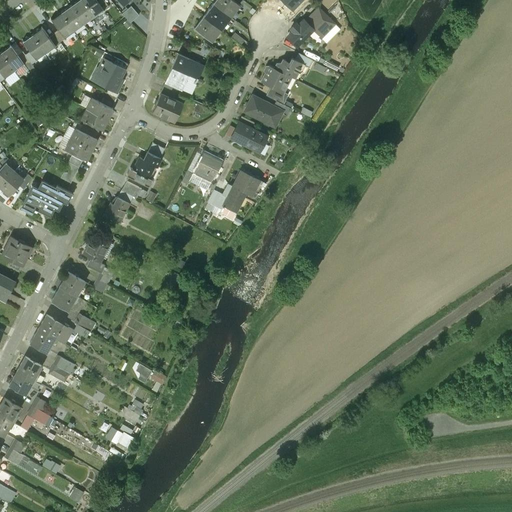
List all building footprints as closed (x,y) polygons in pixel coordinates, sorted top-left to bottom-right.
[(94,17),(81,0),(79,0),(71,6),(84,24),(94,17)] [(97,2),(96,0),(81,0),(94,17),(103,11),(104,11),(97,2)] [(108,8),(103,0),(99,0),(97,2),(104,11),(108,8)] [(232,0),(216,0),(214,3),(213,3),(228,15),(230,17),(230,16),(228,14),(237,4),(239,6),(239,5),(232,0)] [(282,0),(291,8),(299,0),(282,0)] [(228,15),(213,3),(207,10),(209,11),(204,16),(203,15),(203,16),(220,29),(218,27),(228,15)] [(84,24),(71,6),(62,13),(74,30),(84,24)] [(131,6),(122,14),(130,23),(139,15),(131,6)] [(304,21),(312,29),(321,37),(334,23),(319,8),(308,19),(307,18),(304,21)] [(74,30),(62,13),(52,20),(52,19),(51,19),(58,30),(65,39),(66,38),(65,37),(74,30)] [(220,29),(203,16),(193,28),(210,41),(211,41),(209,40),(218,29),(219,30),(220,29)] [(293,31),(288,37),(297,46),(312,29),(304,21),(304,20),(298,26),(295,23),(290,28),(293,31)] [(50,38),(42,27),(42,28),(33,35),(46,52),(55,46),(55,47),(56,46),(50,38)] [(65,39),(58,30),(54,33),(55,34),(60,42),(65,39)] [(243,40),(234,33),(230,37),(240,45),(243,40)] [(60,42),(55,34),(50,38),(56,46),(61,43),(60,42)] [(33,35),(24,41),(23,40),(22,41),(30,51),(36,61),(37,60),(36,59),(46,52),(33,35)] [(18,55),(10,44),(10,45),(10,46),(1,52),(14,70),(23,64),(24,65),(24,64),(18,55)] [(208,55),(192,48),(187,58),(203,65),(208,55)] [(36,61),(30,51),(25,55),(31,64),(36,61)] [(14,70),(1,52),(0,52),(0,71),(4,78),(5,78),(5,77),(14,70)] [(25,55),(22,52),(18,55),(24,64),(30,71),(34,68),(31,64),(25,55)] [(312,60),(298,53),(296,59),(309,66),(312,60)] [(187,58),(178,54),(165,82),(178,87),(178,88),(181,89),(188,73),(197,78),(203,65),(187,58)] [(292,58),(290,62),(283,59),(281,62),(276,64),(274,67),(291,76),(295,78),(298,73),(302,71),(305,64),(292,58)] [(115,64),(104,59),(99,69),(101,70),(95,82),(109,89),(117,93),(117,92),(121,84),(118,83),(125,70),(115,64)] [(129,64),(117,59),(115,64),(125,70),(126,70),(129,64)] [(274,67),(269,65),(268,66),(266,66),(264,70),(266,72),(261,81),(270,86),(282,92),(283,91),(291,76),(274,67)] [(178,87),(165,82),(163,88),(175,93),(178,88),(178,87)] [(282,92),(270,86),(266,95),(283,103),(288,94),(283,91),(282,92)] [(175,93),(163,88),(160,93),(172,99),(175,93)] [(117,93),(109,89),(106,93),(117,99),(120,93),(117,92),(117,93)] [(152,110),(174,121),(182,104),(172,99),(160,93),(152,110)] [(283,110),(252,95),(245,110),(274,126),(283,110)] [(108,119),(113,109),(91,98),(86,108),(108,119)] [(108,119),(86,108),(81,118),(86,120),(100,127),(103,129),(108,119)] [(254,122),(241,116),(238,121),(251,128),(254,122)] [(98,133),(100,127),(86,120),(83,125),(98,133)] [(251,128),(238,121),(230,137),(259,151),(267,136),(251,128)] [(98,133),(83,125),(80,131),(95,138),(98,133)] [(80,131),(76,128),(70,139),(91,150),(97,139),(95,138),(80,131)] [(91,150),(70,139),(65,149),(86,160),(91,150)] [(160,158),(164,148),(153,143),(148,152),(160,158)] [(130,167),(126,175),(149,186),(159,167),(156,166),(160,158),(148,152),(144,160),(140,158),(134,169),(130,167)] [(221,162),(203,153),(193,172),(193,173),(210,181),(211,182),(215,173),(221,162)] [(0,159),(0,168),(6,162),(8,159),(5,156),(0,159)] [(81,161),(71,156),(68,162),(78,167),(81,161)] [(0,168),(0,187),(14,171),(6,163),(6,162),(0,168)] [(78,167),(68,162),(60,178),(71,183),(79,167),(78,167)] [(188,169),(182,181),(187,184),(193,173),(193,172),(188,169)] [(260,179),(241,169),(232,185),(246,192),(251,195),(253,190),(254,190),(260,179)] [(14,171),(0,187),(8,194),(7,195),(8,196),(18,184),(24,178),(23,177),(22,178),(14,171)] [(215,173),(211,182),(210,181),(210,183),(212,184),(210,187),(214,189),(221,175),(215,173)] [(24,178),(18,184),(24,189),(31,178),(27,174),(24,178)] [(266,181),(260,178),(260,179),(254,190),(259,192),(261,190),(266,181)] [(42,180),(38,188),(34,186),(29,195),(33,197),(29,205),(35,208),(34,210),(36,211),(37,209),(50,216),(56,204),(60,206),(67,193),(42,180)] [(246,192),(232,185),(227,196),(222,205),(223,206),(236,212),(246,192)] [(214,189),(207,202),(215,206),(221,193),(214,189)] [(221,193),(215,206),(222,209),(223,206),(222,205),(227,196),(221,193)] [(129,203),(116,196),(112,203),(110,202),(103,215),(119,223),(129,203)] [(110,242),(92,232),(88,239),(90,240),(84,252),(91,256),(101,261),(110,242)] [(24,242),(19,240),(18,241),(10,237),(2,255),(12,260),(21,265),(27,252),(28,253),(31,247),(23,243),(24,242)] [(101,261),(91,256),(87,264),(102,271),(104,266),(100,264),(101,261)] [(21,265),(12,260),(8,266),(18,271),(21,265)] [(85,281),(71,272),(62,288),(77,297),(85,281)] [(10,281),(0,276),(0,288),(5,291),(10,281)] [(77,297),(62,288),(54,301),(69,311),(77,297)] [(40,329),(56,339),(65,344),(73,329),(48,315),(40,329)] [(95,323),(82,315),(76,324),(90,332),(95,323)] [(56,339),(40,329),(32,342),(49,352),(56,339)] [(34,357),(33,360),(26,356),(19,371),(34,380),(43,366),(36,362),(38,360),(34,357)] [(76,366),(60,356),(55,365),(71,375),(76,366)] [(71,375),(55,365),(50,374),(66,383),(71,375)] [(160,382),(164,375),(153,369),(149,377),(160,382)] [(34,380),(19,371),(10,385),(17,390),(16,392),(20,394),(21,392),(25,395),(34,380)] [(33,418),(44,424),(49,415),(41,410),(45,401),(35,395),(19,425),(27,430),(33,418)] [(16,401),(11,398),(10,400),(7,398),(0,410),(0,414),(14,422),(22,407),(14,403),(16,401)] [(14,422),(0,414),(0,432),(6,436),(14,422)] [(103,437),(126,446),(134,429),(121,424),(119,429),(108,425),(103,437)] [(40,464),(20,452),(24,444),(14,437),(4,453),(36,472),(40,464)] [(45,456),(41,464),(55,472),(59,464),(45,456)] [(78,501),(83,490),(72,485),(67,496),(78,501)]
